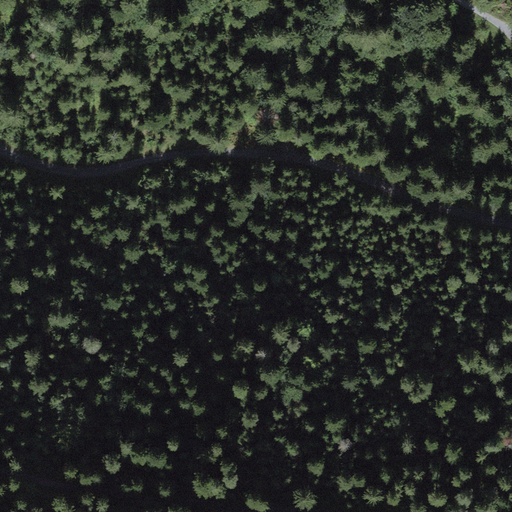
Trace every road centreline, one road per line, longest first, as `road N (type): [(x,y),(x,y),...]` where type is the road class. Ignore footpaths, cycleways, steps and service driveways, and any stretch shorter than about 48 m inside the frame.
road 1 (track): [(511,224),(277,152),(182,153),(81,174),(0,150)]
road 2 (track): [(0,472),(226,511)]
